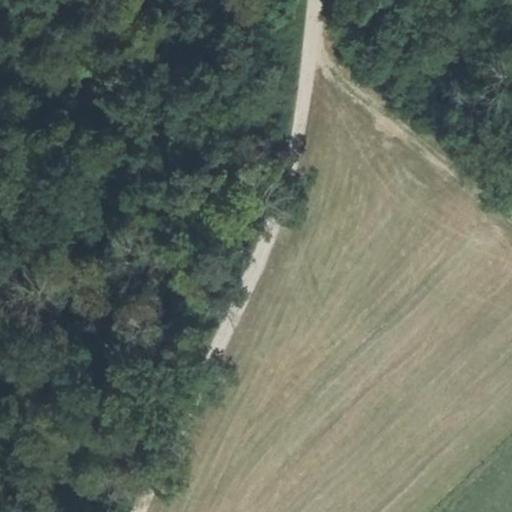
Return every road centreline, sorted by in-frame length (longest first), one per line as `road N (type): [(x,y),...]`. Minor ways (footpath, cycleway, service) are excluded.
road 1 (track): [(136,511),(263,260),(316,0)]
road 2 (track): [(511,216),(339,73),(314,34)]
